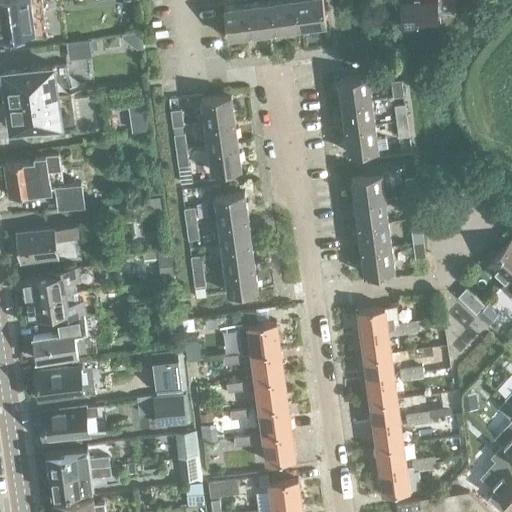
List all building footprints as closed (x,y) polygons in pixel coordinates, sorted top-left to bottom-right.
[(0,0),(0,37),(35,33),(30,0),(0,0)] [(272,0),(261,0),(248,2),(252,32),(277,29),(272,0)] [(297,0),(272,0),(277,29),(301,25),(297,0)] [(322,0),(297,0),(301,25),(326,22),(322,0)] [(402,0),(403,23),(437,23),(437,9),(454,9),(453,0),(402,0)] [(248,2),(223,5),(227,35),(252,32),(248,2)] [(141,28),(125,29),(126,47),(141,47),(141,28)] [(69,55),(93,51),(89,34),(66,39),(69,55)] [(0,75),(0,80),(3,99),(71,89),(66,60),(3,69),(4,75),(0,75)] [(338,78),(342,103),(371,98),(368,74),(338,78)] [(393,95),(403,94),(401,78),(391,79),(393,95)] [(71,89),(3,99),(6,122),(11,121),(11,127),(28,124),(29,132),(76,125),(71,89)] [(201,97),(205,121),(234,117),(231,93),(201,97)] [(130,98),(133,127),(148,125),(146,96),(130,98)] [(371,98),(342,103),(345,127),(375,122),(371,98)] [(407,118),(404,102),(394,103),(396,119),(407,118)] [(181,107),(170,109),(173,125),(183,124),(181,107)] [(234,117),(205,121),(208,145),(238,141),(234,117)] [(407,118),(396,119),(398,135),(409,133),(407,118)] [(375,122),(345,127),(348,151),(378,147),(378,146),(386,145),(385,136),(377,137),(375,122)] [(184,131),(174,133),(176,150),(186,148),(184,131)] [(238,141),(208,145),(211,170),(241,166),(238,141)] [(8,193),(56,187),(56,184),(64,183),(59,148),(35,151),(36,157),(31,158),(30,157),(4,160),(8,193)] [(186,148),(176,150),(178,165),(188,163),(186,148)] [(352,175),(355,200),(385,196),(382,171),(352,175)] [(417,191),(414,175),(404,176),(406,193),(417,191)] [(59,205),(84,201),(81,180),(64,183),(56,184),(56,187),(59,205)] [(214,194),(218,219),(248,215),(244,190),(214,194)] [(417,191),(406,193),(408,208),(419,207),(417,191)] [(385,196),(355,200),(358,224),(388,220),(385,196)] [(194,205),(184,207),(186,223),(196,222),(194,205)] [(248,215),(218,219),(221,243),(251,239),(248,215)] [(388,220),(358,224),(362,248),(392,244),(388,220)] [(54,223),(15,229),(19,259),(57,254),(58,261),(81,257),(76,222),(54,225),(54,223)] [(196,222),(186,223),(188,238),(199,237),(196,222)] [(423,240),(421,223),(410,224),(413,241),(423,240)] [(511,235),(486,264),(505,281),(511,272),(511,235)] [(251,239),(221,243),(225,267),(254,263),(251,239)] [(423,240),(413,241),(415,256),(425,255),(423,240)] [(392,244),(362,248),(365,273),(395,269),(392,244)] [(201,253),(190,255),(193,271),(203,270),(201,253)] [(254,263),(225,267),(228,292),(258,288),(254,263)] [(22,278),(25,297),(63,292),(62,281),(78,279),(76,264),(55,267),(56,273),(22,278)] [(203,270),(193,271),(195,287),(205,285),(203,270)] [(511,272),(505,281),(506,282),(501,287),(510,295),(511,293),(511,272)] [(458,295),(477,313),(485,304),(466,286),(458,295)] [(63,292),(25,297),(28,317),(62,312),(62,317),(83,314),(81,298),(65,301),(63,292)] [(358,307),(361,331),(388,327),(384,304),(358,307)] [(85,328),(83,314),(62,317),(56,318),(58,331),(31,334),(34,359),(77,353),(73,330),(85,328)] [(395,331),(417,328),(416,318),(393,321),(395,331)] [(277,319),(248,322),(252,350),(280,346),(277,319)] [(388,327),(361,331),(364,354),(391,350),(388,327)] [(86,350),(97,349),(95,333),(84,335),(86,350)] [(186,358),(195,357),(193,340),(184,341),(186,358)] [(425,374),(452,372),(449,341),(422,344),(425,374)] [(280,346),(252,350),(246,351),(248,362),(253,361),(255,377),(284,373),(280,346)] [(391,350),(364,354),(367,376),(394,373),(391,350)] [(222,355),(223,363),(240,361),(239,352),(222,355)] [(84,383),(81,364),(34,370),(38,398),(82,392),(94,391),(93,382),(84,383)] [(154,367),(157,391),(181,388),(178,364),(154,367)] [(401,377),(423,373),(422,364),(399,367),(401,377)] [(284,373),(255,377),(259,404),(288,400),(284,373)] [(394,373),(367,376),(370,399),(397,395),(394,373)] [(227,391),(244,388),(243,380),(226,382),(227,391)] [(182,391),(154,395),(158,422),(185,419),(182,391)] [(397,395),(370,399),(374,422),(400,418),(406,417),(407,422),(430,419),(428,409),(407,412),(407,407),(399,408),(397,395)] [(288,400),(259,404),(254,405),(255,413),(260,412),(263,431),(291,427),(288,400)] [(97,403),(41,410),(44,437),(88,431),(86,414),(98,412),(97,403)] [(230,409),(231,418),(248,416),(247,407),(230,409)] [(511,415),(508,420),(511,423),(511,431),(500,444),(505,449),(511,455),(511,415)] [(400,418),(374,422),(377,444),(403,441),(400,418)] [(291,427),(263,431),(266,459),(295,455),(291,427)] [(199,454),(195,428),(175,431),(179,456),(199,454)] [(203,440),(214,438),(212,430),(201,431),(203,440)] [(234,444),(252,441),(251,433),(233,435),(234,444)] [(403,441),(377,444),(380,467),(435,460),(435,455),(413,458),(411,445),(404,446),(403,441)] [(45,454),(48,473),(108,466),(106,457),(88,459),(87,448),(45,454)] [(511,455),(505,449),(496,459),(505,467),(490,484),(511,504),(511,455)] [(199,454),(179,456),(182,479),(202,476),(199,454)] [(435,460),(380,467),(383,491),(421,485),(419,467),(436,465),(435,460)] [(108,466),(48,473),(50,493),(92,488),(91,477),(109,475),(108,466)] [(298,475),(269,480),(240,483),(242,492),(270,488),(273,507),(302,503),(298,475)] [(210,493),(225,491),(223,480),(209,482),(210,493)] [(203,482),(187,484),(190,503),(205,501),(203,482)] [(481,511),(487,506),(469,489),(455,491),(457,511),(481,511)] [(457,511),(455,491),(443,493),(446,511),(457,511)] [(446,511),(443,493),(431,495),(433,511),(446,511)] [(94,511),(92,495),(53,501),(54,511),(94,511)] [(433,511),(431,495),(419,497),(421,511),(433,511)] [(421,511),(419,497),(407,499),(409,511),(421,511)] [(398,511),(409,511),(407,499),(397,500),(398,511)] [(303,511),(302,503),(273,507),(273,511),(303,511)]
